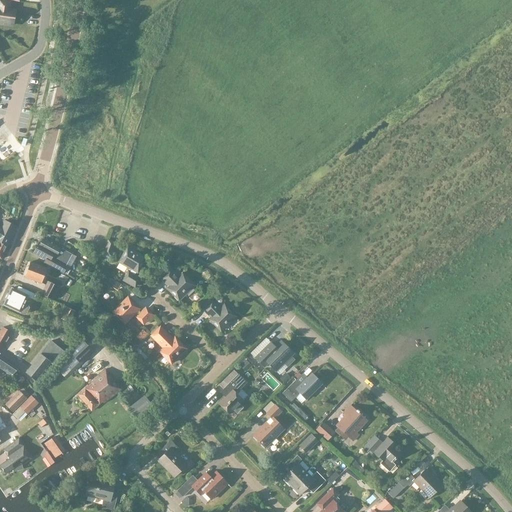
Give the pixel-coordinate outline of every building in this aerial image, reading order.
[(0,23),(12,26),(14,11),(7,10),(8,3),(0,2),(0,23)] [(0,242),(7,246),(16,228),(10,225),(12,222),(7,219),(5,223),(5,222),(2,227),(0,225),(0,242)] [(38,243),(33,253),(45,260),(44,263),(63,273),(67,266),(70,267),(75,257),(71,254),(60,249),(42,239),(40,244),(38,243)] [(108,241),(103,254),(110,256),(115,243),(108,241)] [(131,269),(129,273),(128,272),(123,280),(134,286),(139,278),(134,275),(136,272),(144,258),(127,248),(119,262),(131,269)] [(24,277),(41,284),(46,268),(30,262),(24,277)] [(178,300),(193,286),(182,274),(178,278),(170,270),(161,279),(169,286),(167,288),(178,300)] [(104,283),(110,287),(114,281),(107,277),(104,283)] [(59,288),(47,282),(41,295),(52,301),(59,288)] [(11,288),(3,305),(5,306),(22,314),(23,315),(25,314),(29,307),(27,305),(24,304),(27,297),(33,299),(35,294),(18,286),(16,291),(13,289),(11,288)] [(124,323),(134,313),(137,316),(136,317),(143,324),(151,315),(145,309),(141,313),(138,310),(138,309),(127,298),(113,312),(124,323)] [(212,302),(208,299),(200,307),(203,310),(204,310),(211,317),(209,319),(221,331),(235,317),(223,305),(219,309),(212,302)] [(66,308),(60,319),(69,323),(75,312),(66,308)] [(160,328),(159,328),(156,326),(149,333),(163,348),(159,352),(170,363),(185,349),(174,338),(172,340),(160,328)] [(0,351),(11,332),(2,327),(0,331),(0,351)] [(135,336),(140,342),(147,335),(142,330),(135,336)] [(51,341),(26,372),(36,380),(50,363),(52,365),(63,351),(51,341)] [(259,353),(255,348),(250,354),(264,368),(267,364),(275,371),(283,363),(286,366),(293,360),(290,357),(293,354),(280,341),(274,348),(269,343),(259,353)] [(63,361),(73,372),(93,352),(83,342),(63,361)] [(137,345),(134,348),(136,350),(136,351),(142,357),(145,361),(148,358),(139,349),(138,349),(139,347),(137,345)] [(17,370),(3,360),(0,364),(0,369),(10,376),(17,370)] [(277,382),(263,368),(256,376),(270,389),(277,382)] [(77,395),(91,411),(103,401),(105,402),(121,389),(105,369),(90,382),(91,383),(77,395)] [(243,400),(236,394),(246,383),(238,374),(222,389),(227,394),(218,404),(229,414),(233,411),(236,414),(243,408),(239,404),(243,400)] [(291,402),(300,393),(306,399),(321,384),(312,374),(300,385),(295,380),(282,394),(291,402)] [(18,390),(5,405),(12,413),(26,398),(18,390)] [(350,401),(349,394),(341,394),(342,402),(350,401)] [(27,415),(38,403),(30,395),(19,407),(27,415)] [(330,426),(342,414),(334,405),(322,417),(330,426)] [(271,418),(253,436),(265,448),(284,430),(273,419),(281,412),(274,406),(266,414),(271,418)] [(337,426),(353,441),(358,435),(355,432),(365,420),(366,421),(366,420),(350,406),(343,413),(346,417),(337,427),(337,426)] [(315,430),(327,441),(334,433),(322,423),(315,430)] [(318,441),(310,434),(298,446),(305,454),(318,441)] [(43,444),(48,450),(54,459),(64,451),(54,437),(43,444)] [(9,459),(0,465),(0,466),(5,473),(11,469),(12,472),(22,469),(21,466),(31,459),(18,438),(3,450),(9,459)] [(375,442),(367,452),(375,460),(378,457),(382,460),(379,463),(380,464),(388,471),(389,472),(389,471),(395,466),(394,466),(395,465),(394,464),(392,462),(400,454),(394,449),(396,446),(387,438),(379,447),(375,442)] [(155,455),(160,460),(158,462),(172,477),(185,464),(174,453),(178,449),(170,440),(155,455)] [(118,447),(112,453),(117,457),(123,451),(118,447)] [(283,478),(291,486),(305,472),(297,464),(301,460),(297,455),(286,466),(290,470),(283,478)] [(425,470),(413,481),(429,497),(441,486),(425,470)] [(205,473),(191,486),(200,495),(204,492),(211,499),(227,484),(216,472),(210,478),(205,473)] [(311,477),(305,472),(291,486),(299,495),(307,487),(313,493),(325,481),(316,472),(311,477)] [(397,482),(398,483),(399,483),(403,488),(406,486),(409,486),(413,483),(411,481),(413,479),(407,472),(402,477),(397,482)] [(113,482),(91,477),(86,497),(103,500),(101,508),(114,510),(119,489),(112,487),(113,482)] [(176,491),(182,497),(191,489),(185,483),(176,491)] [(396,495),(403,488),(399,483),(391,490),(396,495)] [(322,510),(319,511),(344,511),(333,500),(338,494),(332,488),(316,504),(322,510)] [(376,508),(379,511),(389,504),(384,499),(376,508)] [(467,511),(459,503),(449,511),(467,511)]
